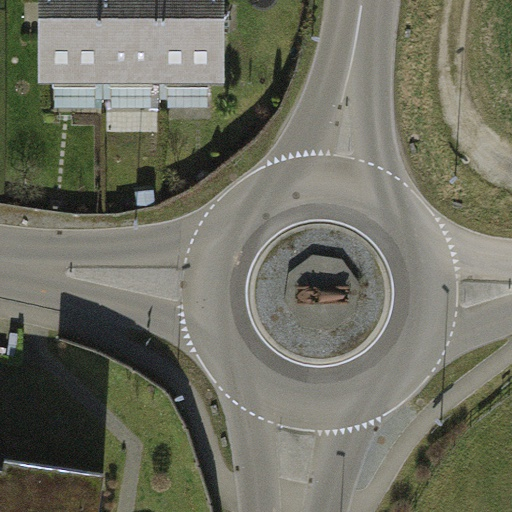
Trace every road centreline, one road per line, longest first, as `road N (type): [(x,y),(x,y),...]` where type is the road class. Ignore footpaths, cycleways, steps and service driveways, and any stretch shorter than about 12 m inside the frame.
road 1 (residential): [(206,293),(0,262)]
road 2 (track): [(511,171),(483,159),(454,112),(454,0)]
road 3 (tertiary): [(328,191),(361,0)]
road 4 (tertiary): [(292,398),(356,390),(383,371),(403,346),(415,283)]
road 5 (tertiary): [(328,191),(298,191),(243,214),(210,263),(206,293)]
road 6 (tertiary): [(206,293),(221,349),(264,389),(292,398)]
road 7 (tertiary): [(415,283),(387,222),(328,191)]
